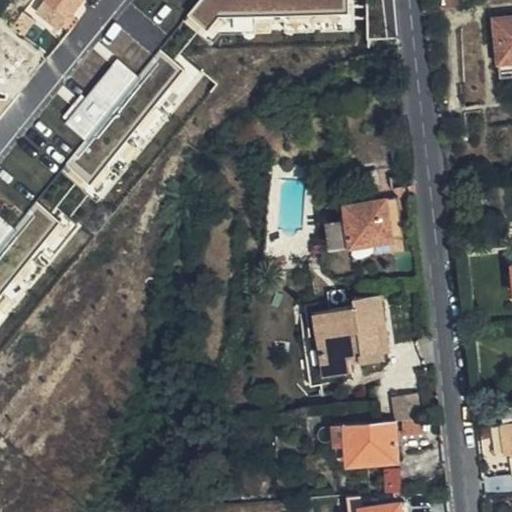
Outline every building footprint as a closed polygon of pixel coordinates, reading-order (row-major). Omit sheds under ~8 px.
[(45,0),(37,12),(62,30),(84,0),(45,0)] [(201,0),(194,11),(217,27),(296,27),(280,16),(273,26),(249,9),(248,0),(290,0),(294,3),(306,3),(318,11),(351,11),(350,0),(201,0)] [(22,12),(10,28),(21,35),(32,19),(22,12)] [(511,76),(511,19),(495,21),(500,78),(511,76)] [(66,117),(87,136),(142,74),(121,56),(66,117)] [(393,238),(387,199),(347,204),(350,219),(330,222),(334,248),(393,238)] [(0,241),(15,222),(0,211),(0,241)] [(0,511),(70,511),(121,439),(154,286),(113,257),(0,420),(0,511)] [(359,292),(331,292),(333,302),(334,308),(362,306),(360,298),(359,292)] [(334,308),(333,302),(313,305),(316,336),(325,335),(328,373),(343,371),(358,370),(356,358),(368,357),(369,361),(392,358),(391,351),(388,323),(394,322),(391,295),(360,298),(362,306),(334,308)] [(398,350),(394,322),(388,323),(391,351),(398,350)] [(325,335),(316,336),(311,336),(317,384),(344,382),(343,371),(328,373),(325,335)] [(424,418),(429,417),(427,393),(399,395),(402,419),(406,419),(424,418)] [(511,404),(500,406),(502,425),(504,425),(505,424),(511,423),(511,404)] [(424,418),(406,419),(407,432),(425,432),(424,418)] [(399,460),(397,420),(376,419),(338,421),(339,443),(344,443),(350,443),(351,462),(399,460)] [(387,469),(389,492),(403,492),(401,467),(387,469)] [(366,506),(365,494),(349,495),(350,507),(366,506)] [(350,511),(407,511),(407,503),(366,506),(350,507),(350,511)]
